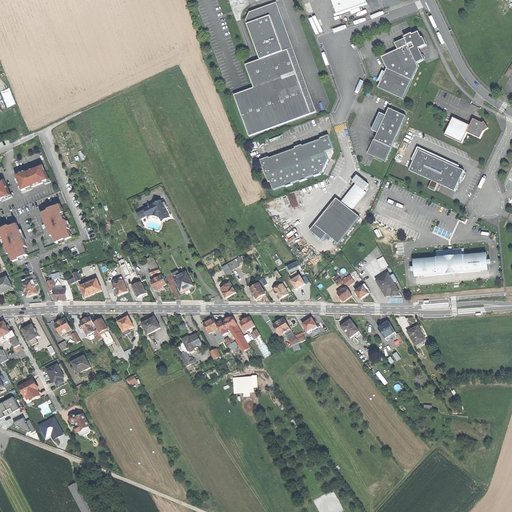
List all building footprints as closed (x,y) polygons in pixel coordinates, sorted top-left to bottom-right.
[(332,0),(338,15),(355,9),(368,5),(365,0),(332,0)] [(246,21),(248,25),(271,17),(284,52),(288,50),(293,48),(277,3),(250,13),(246,21)] [(271,17),(248,25),(261,60),(246,66),(254,89),(235,96),(249,137),(312,114),(288,50),(284,52),(271,17)] [(398,50),(382,58),(387,69),(378,88),(403,100),(418,67),(417,64),(423,61),(418,50),(427,46),(425,43),(423,38),(422,39),(419,33),(410,37),(409,36),(404,38),(405,39),(395,44),(398,50)] [(293,48),(288,50),(312,114),(317,112),(293,48)] [(122,102),(113,105),(125,131),(133,127),(122,102)] [(380,130),(378,133),(369,153),(386,162),(407,117),(390,109),(386,116),(385,119),(379,116),(376,123),(374,128),(380,130)] [(482,125),(483,124),(474,119),(471,126),(453,118),(445,136),(462,144),(467,133),(480,140),(482,135),(484,133),(485,129),(484,129),(485,126),(482,125)] [(261,160),(269,183),(271,182),(274,190),(286,186),(287,187),(293,185),(293,183),(300,181),(301,182),(308,179),(307,178),(314,176),(315,177),(321,175),(321,173),(324,173),(329,160),(326,152),(334,149),(332,142),(330,136),(321,139),(321,140),(303,147),(303,145),(295,148),(296,150),(270,159),(270,157),(261,160)] [(465,172),(420,150),(410,170),(433,181),(429,188),(435,191),(439,184),(456,192),(460,182),(465,172)] [(17,180),(22,195),(27,193),(27,194),(50,186),(46,177),(46,178),(44,171),(31,176),(31,177),(30,178),(28,178),(27,176),(17,180)] [(0,203),(6,201),(5,201),(10,199),(5,184),(0,185),(0,203)] [(337,199),(316,226),(327,235),(339,244),(360,217),(352,211),(366,193),(361,189),(357,186),(343,203),(337,199)] [(162,201),(146,210),(150,218),(153,217),(155,219),(158,220),(161,218),(163,222),(167,220),(171,218),(162,201)] [(50,211),(42,214),(51,237),(53,236),(56,243),(71,237),(68,230),(70,229),(66,221),(65,221),(62,214),(64,213),(60,205),(49,210),(50,211)] [(9,226),(0,230),(0,235),(1,239),(3,238),(7,246),(5,246),(8,254),(10,254),(13,261),(28,255),(25,248),(27,247),(17,225),(10,228),(9,226)] [(323,241),(327,235),(316,226),(311,232),(323,241)] [(487,254),(465,256),(464,249),(452,250),(450,250),(449,250),(436,252),(437,259),(414,261),(415,278),(489,272),(487,254)] [(147,261),(151,272),(159,269),(154,257),(147,261)] [(230,266),(232,271),(240,266),(239,264),(236,259),(228,264),(230,266)] [(234,274),(232,271),(230,266),(224,269),(228,277),(234,274)] [(123,270),(127,278),(131,276),(128,268),(123,270)] [(74,274),(77,282),(82,280),(81,278),(83,277),(81,274),(79,275),(78,272),(74,274)] [(181,276),(175,280),(180,289),(182,293),(189,289),(194,287),(187,273),(181,276)] [(381,287),(393,280),(389,274),(377,281),(381,287)] [(292,282),(297,290),(301,287),(306,285),(301,276),(292,282)] [(152,282),(157,291),(162,288),(168,285),(164,277),(152,282)] [(0,295),(1,295),(3,294),(6,293),(14,289),(8,278),(5,280),(0,282),(0,295)] [(348,282),(346,280),(343,282),(347,288),(356,282),(354,278),(348,282)] [(81,287),(86,298),(95,294),(103,291),(98,280),(81,287)] [(400,292),(393,280),(381,287),(386,297),(391,294),(392,297),(396,295),(400,292)] [(51,292),(55,290),(51,281),(47,283),(51,292)] [(119,283),(113,285),(117,294),(116,294),(117,296),(120,296),(121,296),(124,294),(128,292),(124,281),(119,283)] [(23,285),(27,298),(33,296),(38,295),(35,286),(34,282),(28,284),(24,285),(23,285)] [(141,283),(133,288),(138,299),(140,298),(147,294),(141,283)] [(222,289),(226,298),(231,296),(236,293),(231,284),(226,287),(222,289)] [(259,284),(251,289),(254,294),(256,298),(257,300),(262,297),(263,296),(266,294),(259,284)] [(284,297),(289,294),(283,284),(274,290),(280,300),(284,297)] [(357,293),(359,296),(361,299),(365,297),(369,294),(366,290),(364,287),(356,292),(357,293)] [(339,293),(338,294),(344,302),(348,299),(352,296),(347,288),(343,290),(342,289),(338,292),(339,293)] [(61,301),(67,301),(67,290),(55,291),(55,302),(61,301)] [(82,323),(87,331),(96,326),(95,324),(92,317),(86,320),(82,323)] [(235,328),(239,326),(234,317),(229,320),(224,322),(229,331),(231,330),(235,328)] [(125,333),(130,331),(135,328),(130,318),(124,321),(120,323),(125,333)] [(143,325),(149,336),(153,334),(162,329),(156,318),(149,322),(143,325)] [(68,332),(72,330),(67,319),(61,322),(56,325),(62,336),(68,332)] [(99,330),(101,334),(105,332),(108,330),(109,330),(103,319),(99,322),(95,324),(96,326),(99,330)] [(246,321),(242,324),(246,332),(255,327),(251,319),(246,321)] [(279,323),(274,326),(281,336),(285,334),(291,330),(285,319),(279,323)] [(313,330),(318,327),(313,319),(307,323),(304,325),(309,333),(313,330)] [(217,333),(220,331),(217,325),(215,321),(210,324),(205,326),(211,336),(217,333)] [(355,335),(360,332),(351,321),(346,325),(342,328),(351,339),(355,335)] [(224,322),(217,325),(220,331),(223,335),(229,331),(224,322)] [(386,339),(396,333),(389,322),(383,326),(379,329),(386,339)] [(0,339),(8,335),(11,334),(5,323),(0,325),(0,339)] [(24,331),(30,342),(31,342),(37,339),(40,337),(38,334),(39,333),(37,330),(36,330),(34,326),(29,328),(24,331)] [(89,336),(95,333),(95,332),(99,330),(96,326),(87,331),(89,336)] [(414,329),(408,332),(416,346),(426,340),(418,327),(414,329)] [(249,344),(245,338),(242,340),(238,334),(235,328),(231,330),(244,353),(251,349),(249,344)] [(100,341),(103,339),(102,336),(101,334),(99,330),(95,332),(95,333),(98,338),(100,341)] [(115,343),(108,330),(105,332),(106,333),(102,336),(103,339),(108,347),(115,343)] [(285,334),(289,339),(295,336),(291,330),(285,334)] [(223,335),(220,331),(217,333),(219,337),(217,339),(221,346),(227,343),(226,341),(223,335)] [(14,332),(11,334),(8,335),(11,339),(15,348),(21,345),(14,332)] [(81,342),(76,333),(73,335),(73,336),(77,344),(81,342)] [(397,335),(396,333),(386,339),(387,341),(397,335)] [(187,339),(184,341),(185,344),(189,352),(189,353),(200,348),(197,342),(195,338),(190,340),(189,338),(187,339)] [(61,344),(63,350),(70,348),(67,341),(61,344)] [(237,343),(233,345),(229,347),(232,352),(239,348),(237,343)] [(8,362),(9,361),(4,351),(0,350),(0,360),(2,364),(8,362)] [(212,355),(215,362),(221,359),(218,352),(212,355)] [(77,370),(79,374),(91,368),(86,357),(74,364),(76,367),(77,370)] [(58,366),(47,371),(50,377),(53,384),(56,383),(57,386),(64,383),(63,379),(64,378),(58,366)] [(128,379),(131,385),(138,382),(135,376),(128,379)] [(30,382),(20,387),(23,392),(21,393),(23,397),(24,400),(25,400),(27,404),(33,401),(32,398),(41,394),(35,382),(31,384),(30,382)] [(0,405),(0,419),(21,409),(15,397),(0,405)] [(15,423),(17,427),(31,433),(32,432),(32,433),(37,431),(31,419),(28,421),(26,417),(15,423)] [(56,418),(41,426),(47,438),(54,435),(56,439),(65,434),(56,418)] [(93,431),(87,419),(84,421),(76,419),(74,420),(72,423),(73,425),(78,429),(81,427),(81,428),(82,430),(79,432),(82,437),(83,436),(85,439),(88,440),(93,438),(94,435),(92,431),(93,431)] [(95,511),(80,482),(70,487),(82,511),(95,511)]
